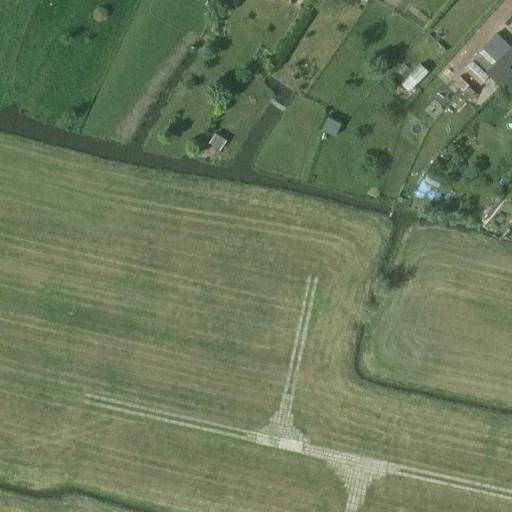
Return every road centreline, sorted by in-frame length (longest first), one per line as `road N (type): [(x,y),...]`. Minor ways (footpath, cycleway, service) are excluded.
road 1 (track): [(164,412),(511,494)]
road 2 (track): [(282,438),(318,288)]
